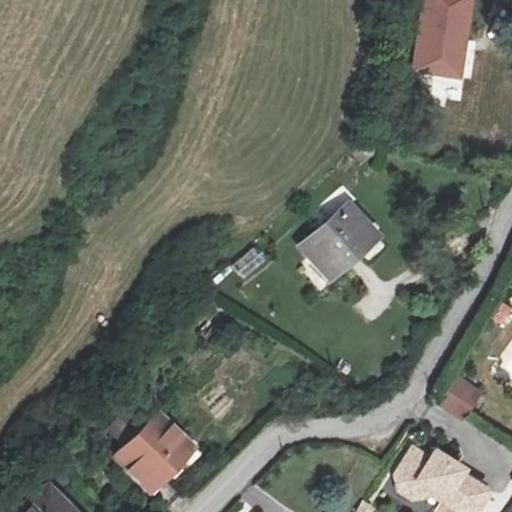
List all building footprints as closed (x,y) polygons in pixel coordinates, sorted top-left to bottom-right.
[(420,0),(411,64),(464,72),(475,0),(420,0)] [(377,237),(351,205),(304,244),(329,275),(377,237)] [(258,247),(232,264),(242,280),(268,263),(258,247)] [(441,408),(460,421),(478,395),(459,382),(441,408)] [(198,454),(163,417),(117,460),(152,497),(198,454)] [(423,464),(410,457),(396,482),(400,496),(413,504),(427,501),(429,498),(453,511),(476,511),(488,492),(460,476),(463,471),(433,453),(427,464),(423,464)] [(70,511),(51,492),(31,511),(70,511)] [(365,501),(358,511),(374,511),(377,507),(365,501)]
